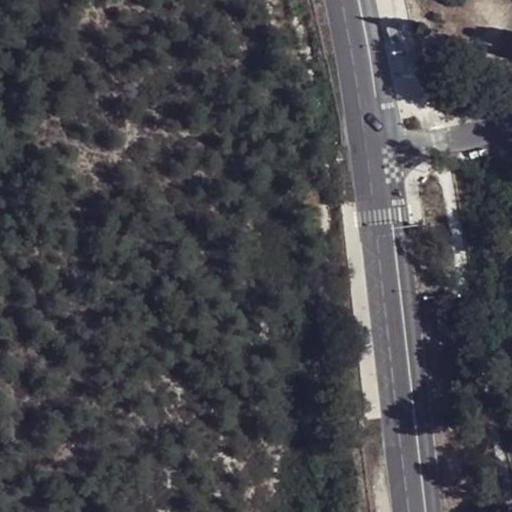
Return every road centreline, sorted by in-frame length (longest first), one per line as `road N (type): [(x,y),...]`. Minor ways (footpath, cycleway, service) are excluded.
road 1 (tertiary): [(369,138),(410,511)]
road 2 (residential): [(511,124),(485,136),(369,138)]
road 3 (tertiary): [(341,0),(369,138)]
